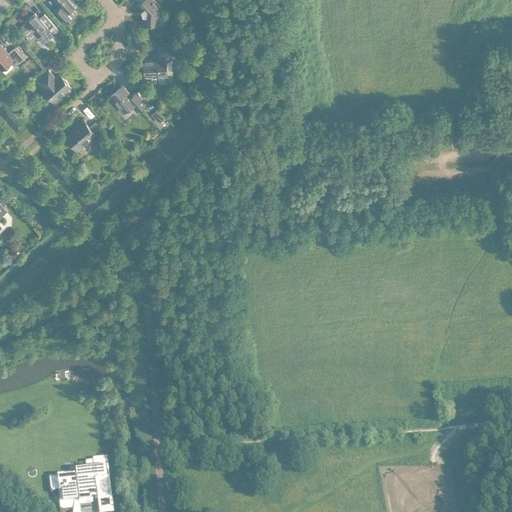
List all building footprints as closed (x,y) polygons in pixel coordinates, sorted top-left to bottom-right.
[(74,16),(80,10),(71,0),(61,0),(57,4),(65,14),(60,18),(70,29),(72,27),(78,22),(79,22),(74,16)] [(154,1),(154,0),(153,0),(144,0),(143,1),(147,5),(141,11),(142,11),(146,16),(146,17),(148,21),(148,22),(147,28),(147,29),(152,29),(155,33),(159,30),(163,30),(164,13),(154,1)] [(41,42),(51,34),(58,42),(64,37),(54,26),(48,30),(39,19),(29,28),(41,42)] [(78,22),(72,27),(76,31),(82,27),(78,22)] [(69,42),(63,47),(69,54),(75,49),(69,42)] [(18,73),(28,64),(18,54),(12,59),(4,49),(0,53),(0,69),(6,76),(14,68),(18,73)] [(176,67),(176,60),(181,60),(180,49),(162,50),(163,61),(163,65),(148,66),(149,81),(153,81),(154,91),(163,91),(163,82),(171,82),(170,68),(176,67)] [(74,92),(64,81),(60,84),(53,76),(42,86),(49,94),(47,95),(53,102),(55,101),(59,105),(74,92)] [(141,117),(150,108),(141,98),(136,103),(126,92),(115,102),(129,118),(136,111),(141,117)] [(161,116),(158,119),(165,127),(168,124),(161,116)] [(96,149),(108,138),(100,128),(94,133),(87,126),(81,131),(82,133),(71,143),(82,156),(93,146),(96,149)] [(5,196),(0,201),(8,211),(14,206),(5,196)] [(0,237),(5,233),(0,227),(0,225),(10,217),(0,205),(0,237)] [(59,473),(53,474),(55,489),(62,488),(64,508),(77,507),(78,498),(83,497),(83,500),(96,498),(96,496),(99,496),(99,497),(102,496),(102,495),(104,494),(105,497),(115,496),(111,463),(98,464),(97,457),(89,458),(90,466),(79,467),(80,473),(69,475),(69,472),(59,473)]
